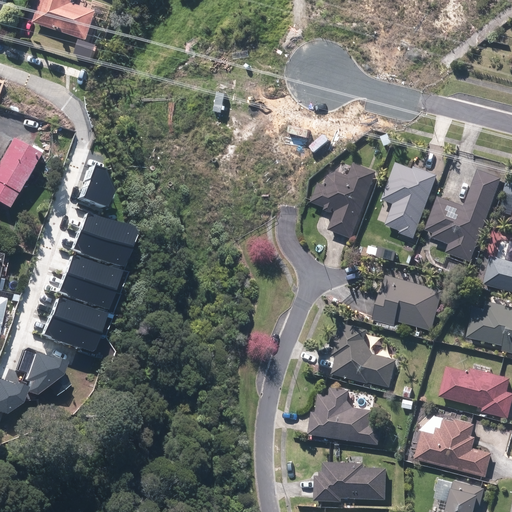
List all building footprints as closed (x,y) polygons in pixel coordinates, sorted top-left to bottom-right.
[(42,0),(34,24),(86,43),(96,14),(71,6),(72,0),(42,0)] [(0,155),(0,207),(6,210),(34,157),(7,143),(0,155)] [(415,239),(437,177),(414,168),(413,170),(396,164),(382,201),(394,205),(386,226),(401,232),(400,234),(415,239)] [(106,168),(94,165),(89,182),(116,190),(106,168)] [(329,230),(351,239),(376,173),(354,165),(348,178),(336,174),(328,177),(324,187),(318,185),(311,203),(335,213),(329,230)] [(470,263),(501,180),(478,172),(465,208),(438,198),(426,231),(434,234),(433,238),(449,244),(446,254),(470,263)] [(111,206),(116,190),(89,182),(85,198),(111,206)] [(139,229),(88,213),(82,232),(134,247),(139,229)] [(128,267),(134,247),(82,232),(76,252),(128,267)] [(123,270),(71,254),(66,273),(117,289),(123,270)] [(470,265),(449,258),(445,272),(466,279),(470,265)] [(511,263),(491,258),(484,286),(511,293),(511,263)] [(112,308),(117,289),(66,273),(60,293),(112,308)] [(386,277),(373,321),(395,327),(397,321),(431,331),(442,293),(386,277)] [(110,313),(58,298),(53,317),(104,332),(110,313)] [(474,309),(467,339),(504,347),(503,351),(511,353),(511,308),(487,303),(485,311),(474,309)] [(99,352),(104,332),(53,317),(47,337),(99,352)] [(337,357),(332,376),(368,385),(369,383),(389,389),(396,361),(373,355),(364,341),(367,332),(340,325),(332,356),(337,357)] [(34,381),(31,392),(39,394),(64,374),(69,362),(36,352),(28,379),(34,381)] [(447,368),(439,398),(483,409),(482,412),(508,419),(511,403),(511,394),(506,393),(509,380),(471,370),(470,374),(447,368)] [(0,379),(0,411),(7,415),(24,403),(29,390),(0,379)] [(312,414),(308,436),(378,446),(380,430),(370,428),(372,412),(347,408),(349,392),(331,389),(330,397),(319,396),(316,414),(312,414)] [(422,433),(415,461),(485,478),(491,455),(472,450),(475,439),(471,438),(474,426),(455,422),(454,424),(443,421),(441,431),(436,430),(435,436),(422,433)] [(315,477),(314,502),(341,503),(341,499),(386,500),(387,470),(363,469),(364,465),(323,464),(323,473),(320,473),(320,477),(315,477)] [(455,482),(446,511),(482,511),(483,510),(479,509),(484,490),(455,482)]
